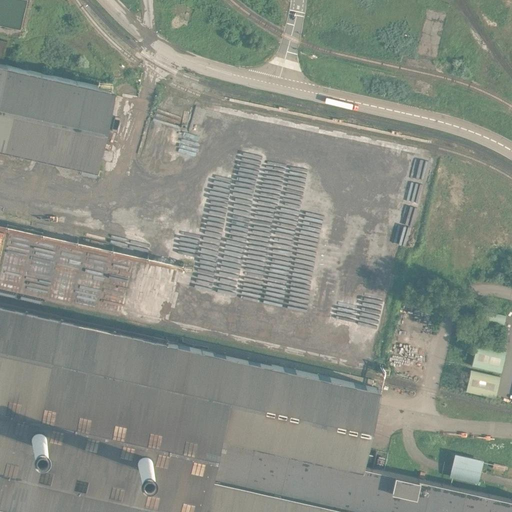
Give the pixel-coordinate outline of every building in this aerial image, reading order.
[(17,24),(20,24),(24,0),(13,0),(13,2),(17,3),(16,7),(19,8),(17,17),(18,17),(17,24)] [(17,67),(0,63),(0,145),(97,167),(114,89),(19,68),(19,66),(21,67),(22,63),(16,62),(15,65),(17,66),(17,67)] [(0,502),(14,506),(21,507),(19,511),(511,511),(511,499),(360,465),(364,447),(375,401),(375,399),(376,395),(378,388),(374,387),(343,380),(339,379),(307,372),(303,371),(294,369),(272,364),(268,363),(219,352),(216,351),(198,348),(199,345),(185,342),(184,345),(167,341),(163,340),(114,329),(110,328),(61,317),(57,316),(56,316),(57,314),(45,311),(45,313),(27,309),(21,308),(11,306),(1,304),(0,303),(0,502)] [(483,321),(503,325),(505,315),(485,311),(483,321)] [(500,372),(505,351),(476,344),(471,365),(500,372)] [(410,366),(412,354),(394,352),(393,363),(410,366)] [(494,397),(499,376),(470,369),(465,391),(494,397)]
